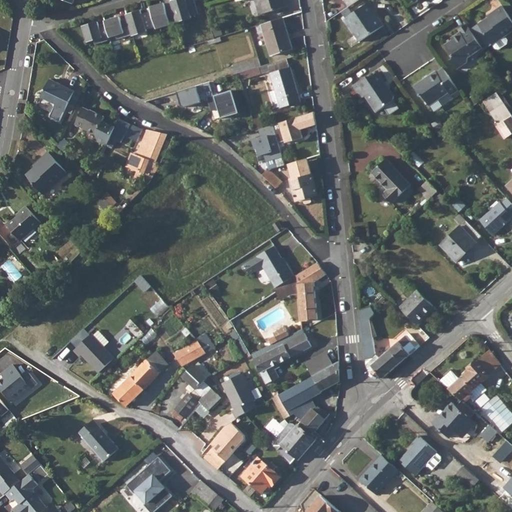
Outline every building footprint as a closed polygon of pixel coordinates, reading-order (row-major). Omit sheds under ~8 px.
[(185,0),(178,0),(172,2),(173,6),(178,21),(178,23),(192,19),(191,17),(199,15),(194,0),(187,2),(185,0)] [(245,0),(261,0),(259,5),(262,14),(289,6),(286,0),(245,0)] [(377,0),(350,19),(360,32),(361,31),(366,37),(388,21),(381,11),(383,9),(377,0)] [(165,4),(152,8),(158,29),(171,25),(171,23),(178,21),(173,6),(166,9),(165,4)] [(494,13),(479,23),(485,33),(476,38),(483,48),(492,43),(493,44),(495,48),(499,49),(507,43),(507,40),(505,36),(511,30),(511,19),(502,5),(493,11),(494,13)] [(154,29),(149,13),(142,16),(141,12),(128,16),(129,20),(133,35),(134,37),(147,32),(147,31),(154,29)] [(283,17),(256,26),(259,34),(264,33),(271,55),(287,50),(293,48),(283,17)] [(133,35),(129,20),(122,22),(121,18),(106,22),(107,25),(111,38),(117,36),(118,39),(133,35)] [(476,38),(466,23),(457,29),(460,34),(444,45),(453,58),(450,60),(456,70),(467,62),(468,58),(483,48),(476,38)] [(84,28),(89,44),(96,42),(97,45),(112,41),(111,38),(107,25),(99,27),(98,24),(84,28)] [(259,58),(232,67),(234,74),(238,73),(261,66),(259,58)] [(261,66),(238,73),(241,80),(246,79),(270,71),(275,90),(270,92),(275,108),(300,100),(291,67),(290,67),(287,58),(261,66)] [(458,89),(444,67),(437,72),(436,71),(414,86),(421,96),(423,95),(429,104),(449,91),(451,94),(458,89)] [(367,76),(353,86),(362,99),(365,97),(376,112),(393,101),(393,99),(394,97),(389,90),(386,89),(383,84),(384,83),(377,73),(371,77),(367,76)] [(52,80),(43,97),(57,104),(53,114),(54,116),(60,120),(63,119),(76,91),(69,88),(68,89),(62,86),(63,85),(52,80)] [(197,85),(165,96),(169,106),(201,96),(197,85)] [(511,108),(499,90),(496,93),(511,115),(511,108)] [(233,91),(209,98),(212,111),(218,109),(221,118),(239,112),(233,91)] [(511,115),(496,93),(483,102),(499,126),(511,116),(511,115)] [(85,108),(77,125),(97,134),(98,135),(104,122),(106,118),(95,112),(94,113),(85,108)] [(315,112),(298,118),(280,122),(274,125),(276,132),(280,142),(285,140),(286,143),(304,137),(302,129),(317,124),(315,112)] [(260,117),(252,119),(256,130),(263,128),(260,117)] [(121,120),(119,124),(131,139),(138,142),(142,129),(121,120)] [(108,146),(111,139),(114,134),(117,128),(104,122),(98,135),(97,134),(97,135),(99,141),(108,146)] [(274,125),(261,130),(264,136),(255,139),(258,149),(260,149),(262,156),(265,155),(270,170),(287,165),(282,150),(276,152),(270,134),(276,132),(274,125)] [(145,173),(150,161),(155,163),(166,135),(148,130),(137,156),(131,154),(127,166),(145,173)] [(42,163),(36,168),(27,175),(45,195),(69,174),(50,153),(40,161),(42,163)] [(389,188),(383,194),(392,203),(411,184),(386,158),(373,172),(389,188)] [(500,165),(495,170),(500,176),(506,171),(500,165)] [(269,168),(262,175),(268,180),(277,187),(283,181),(270,170),(269,168)] [(312,172),(290,179),(296,201),(302,199),(303,203),(313,200),(312,196),(318,194),(312,172)] [(428,180),(418,190),(427,200),(437,191),(428,180)] [(109,194),(104,198),(111,206),(113,207),(117,203),(109,194)] [(111,206),(104,198),(99,203),(106,210),(111,206)] [(511,214),(511,203),(507,199),(501,204),(500,203),(481,220),(494,235),(511,218),(511,215),(511,214)] [(465,220),(449,203),(445,207),(451,213),(449,214),(460,225),(465,220)] [(28,206),(8,224),(22,241),(42,223),(28,206)] [(279,220),(274,224),(279,230),(284,227),(279,220)] [(465,220),(460,225),(440,244),(451,256),(451,257),(456,262),(462,257),(461,257),(464,254),(470,248),(476,242),(475,241),(481,236),(465,220)] [(259,256),(246,264),(251,274),(264,266),(276,287),(289,280),(296,276),(288,263),(287,264),(276,246),(259,256)] [(470,248),(464,254),(466,256),(472,251),(470,248)] [(365,259),(359,266),(369,276),(370,275),(381,287),(386,282),(375,270),(365,259)] [(319,263),(296,276),(289,280),(290,284),(291,294),(298,293),(301,321),(318,319),(315,282),(327,275),(319,263)] [(140,275),(135,280),(144,291),(149,286),(140,275)] [(281,299),(291,294),(290,284),(289,280),(276,287),(275,288),(281,299)] [(417,289),(399,307),(417,324),(434,307),(417,289)] [(371,307),(360,310),(362,326),(365,356),(367,365),(370,374),(373,369),(377,372),(379,373),(380,375),(383,378),(396,367),(411,354),(401,343),(404,340),(403,338),(396,343),(394,341),(389,344),(392,347),(380,358),(376,353),(377,351),(373,333),(368,317),(374,313),(373,309),(376,307),(375,304),(371,306),(371,307)] [(511,309),(503,317),(505,319),(507,317),(511,323),(511,309)] [(191,332),(187,326),(182,330),(186,336),(191,332)] [(277,342),(289,336),(284,328),(273,333),(277,342)] [(91,332),(73,348),(79,354),(81,353),(98,371),(113,357),(103,346),(108,341),(98,329),(92,334),(91,332)] [(277,342),(251,355),(265,383),(278,377),(273,365),(311,346),(302,329),(289,336),(277,342)] [(237,331),(231,334),(234,340),(240,337),(237,331)] [(207,334),(198,341),(206,353),(215,346),(207,334)] [(240,337),(234,340),(243,355),(244,354),(249,351),(240,337)] [(197,340),(175,353),(183,366),(206,353),(198,341),(197,340)] [(489,350),(477,361),(486,371),(488,369),(491,372),(489,374),(489,375),(501,365),(489,350)] [(113,393),(126,406),(169,365),(156,351),(113,393)] [(305,362),(312,376),(333,364),(327,353),(314,360),(313,358),(305,362)] [(466,372),(448,388),(461,400),(476,387),(489,375),(489,374),(491,372),(488,369),(486,371),(477,361),(475,359),(464,370),(466,372)] [(312,376),(278,395),(285,407),(290,416),(292,420),(296,416),(301,421),(310,410),(313,407),(310,405),(313,403),(310,397),(340,381),(339,361),(333,364),(312,376)] [(193,364),(182,376),(191,384),(187,388),(192,393),(196,389),(200,393),(205,397),(211,404),(223,391),(193,364)] [(5,377),(0,381),(0,385),(13,402),(31,387),(33,390),(39,386),(31,375),(25,379),(23,377),(15,366),(6,372),(9,376),(6,378),(5,377)] [(373,369),(370,374),(376,378),(379,373),(377,372),(373,369)] [(243,373),(222,383),(235,409),(233,410),(236,416),(256,406),(253,400),(256,398),(262,395),(258,387),(252,390),(243,373)] [(190,393),(176,409),(187,419),(201,402),(195,397),(190,393)] [(200,393),(195,397),(201,402),(205,397),(200,393)] [(274,397),(272,398),(279,410),(285,407),(278,395),(274,397)] [(8,410),(0,399),(0,414),(1,416),(8,410)] [(454,431),(457,433),(471,418),(452,402),(439,416),(438,415),(431,422),(449,437),(454,431)] [(285,407),(279,410),(284,419),(290,416),(285,407)] [(310,410),(301,421),(315,432),(326,419),(313,407),(310,410)] [(176,409),(172,414),(183,423),(187,419),(176,409)] [(292,420),(272,443),(292,464),(298,457),(300,459),(320,436),(315,432),(301,421),(296,416),(292,420)] [(215,446),(204,457),(219,469),(234,452),(247,437),(233,425),(236,423),(231,418),(224,427),(228,430),(215,446)] [(471,418),(457,433),(462,438),(475,422),(471,418)] [(120,447),(94,419),(79,432),(105,461),(120,447)] [(496,433),(488,426),(480,434),(489,441),(496,433)] [(415,443),(399,460),(415,475),(425,464),(431,469),(440,459),(440,456),(435,452),(437,451),(419,435),(412,442),(415,443)] [(511,451),(511,448),(508,446),(505,443),(493,456),(502,463),(511,451)] [(0,454),(0,485),(15,473),(2,457),(0,454)] [(474,454),(463,466),(474,475),(485,464),(474,454)] [(29,474),(42,464),(34,455),(22,465),(29,474)] [(399,471),(381,455),(360,479),(378,495),(399,471)] [(172,470),(159,456),(127,486),(135,494),(138,492),(148,502),(145,505),(151,511),(156,511),(174,495),(165,486),(160,481),(172,470)] [(260,457),(243,476),(262,492),(264,489),(267,492),(281,476),(260,457)] [(463,466),(452,478),(468,492),(479,480),(474,475),(463,466)] [(15,473),(0,485),(0,490),(4,495),(6,493),(22,480),(15,473)] [(22,480),(6,493),(12,501),(15,498),(20,504),(13,509),(15,511),(41,511),(47,508),(33,491),(34,488),(38,485),(30,474),(22,480)] [(201,480),(191,492),(214,511),(224,500),(201,480)] [(49,506),(54,503),(43,486),(38,489),(49,506)] [(340,511),(321,495),(307,511),(324,511),(325,511),(340,511)] [(442,511),(443,511),(433,501),(422,511),(442,511)]
